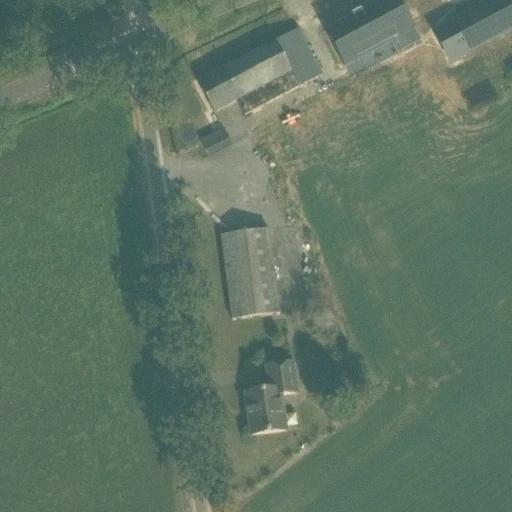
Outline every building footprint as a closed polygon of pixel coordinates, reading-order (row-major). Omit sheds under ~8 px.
[(395,0),(385,0),(323,33),(341,69),(388,44),(395,56),(419,44),(395,0)] [(511,0),(493,0),(432,33),(448,63),(511,28),(511,0)] [(237,103),(245,118),(321,77),(297,32),(198,85),(214,115),(237,103)] [(201,140),(209,158),(233,147),(225,129),(201,140)] [(221,238),(233,320),(279,313),(267,231),(221,238)] [(506,339),(255,511),(367,511),(511,412),(511,312),(504,318),(494,304),(486,310),(506,339)] [(246,395),(252,437),(286,433),(281,397),(297,395),(292,365),(267,368),(270,392),(246,395)]
